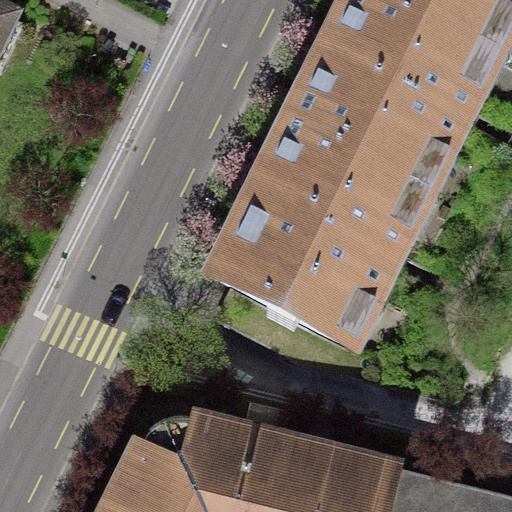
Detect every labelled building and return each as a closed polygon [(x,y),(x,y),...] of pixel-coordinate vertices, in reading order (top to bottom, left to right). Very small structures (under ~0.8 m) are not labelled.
[(361,0),(331,62),(298,127),(347,151),(344,156),(410,189),(429,152),(442,159),(475,92),(461,85),(480,48),(414,16),(412,20),(371,0),(361,0)] [(511,0),(371,0),(412,20),(414,16),(480,48),(498,11),(511,18),(511,16),(511,0)] [(0,44),(10,24),(0,19),(0,44)] [(392,226),(410,189),(344,156),(347,151),(298,127),(259,205),(220,283),(272,309),(267,319),(294,332),(298,322),(348,347),(350,343),(336,337),(354,302),(367,308),(405,232),(392,226)] [(294,449),(193,424),(191,432),(177,431),(164,434),(200,511),(386,511),(396,474),(294,449)] [(200,511),(164,434),(153,442),(145,453),(137,449),(106,511),(200,511)] [(511,511),(511,503),(466,492),(396,474),(386,511),(511,511)]
